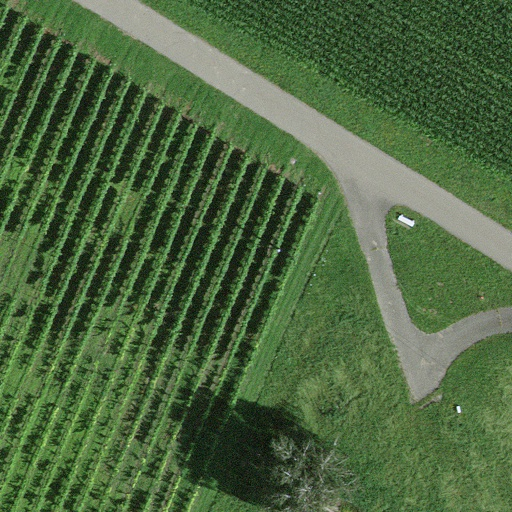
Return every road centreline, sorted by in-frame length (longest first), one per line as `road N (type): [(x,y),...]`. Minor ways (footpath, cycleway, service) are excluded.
road 1 (unclassified): [(101,0),(511,250)]
road 2 (track): [(347,149),(393,324),(418,386)]
